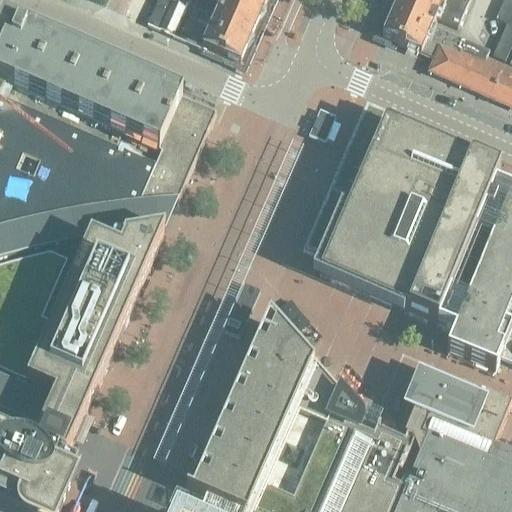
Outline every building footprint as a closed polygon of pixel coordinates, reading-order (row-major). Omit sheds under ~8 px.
[(245,77),(278,3),(271,0),(202,0),(221,8),(218,16),(202,52),(203,52),(201,58),(245,77)] [(469,6),(470,5),(458,0),(390,0),(372,44),(395,54),(397,48),(398,48),(397,49),(404,52),(404,51),(435,65),(441,53),(442,53),(458,60),(462,52),(465,44),(433,30),(436,22),(458,32),(458,30),(469,6)] [(511,15),(511,2),(506,0),(505,0),(501,11),(511,15)] [(202,52),(218,16),(196,6),(194,10),(186,7),(184,12),(159,1),(147,27),(202,52)] [(511,29),(511,15),(501,11),(496,23),(507,27),(511,29)] [(158,161),(181,108),(182,108),(180,107),(179,108),(165,101),(164,100),(163,101),(149,94),(147,93),(146,93),(133,87),(131,86),(131,87),(116,80),(117,80),(115,79),(115,80),(100,73),(101,73),(99,72),(99,73),(84,66),(83,65),(83,66),(68,59),(68,58),(67,58),(67,59),(52,52),(52,51),(51,51),(50,52),(36,45),(36,44),(2,29),(0,33),(0,105),(5,94),(158,161)] [(511,47),(511,38),(504,35),(500,43),(511,47)] [(511,48),(511,47),(500,43),(497,51),(509,56),(511,48)] [(505,64),(509,56),(497,51),(493,59),(505,64)] [(511,73),(462,52),(458,60),(442,53),(441,53),(435,65),(431,74),(431,75),(511,110),(511,73)] [(73,450),(163,243),(161,243),(161,237),(159,237),(159,232),(158,216),(160,216),(159,209),(179,208),(216,123),(181,108),(158,161),(5,94),(0,105),(0,511),(63,511),(77,479),(61,472),(63,468),(65,469),(69,459),(73,450)] [(437,330),(494,190),(499,178),(383,128),(387,119),(366,110),(303,256),(326,265),(320,280),(437,331),(437,330)] [(326,143),(333,125),(318,118),(310,136),(326,143)] [(507,347),(511,349),(511,197),(511,198),(494,190),(437,330),(454,337),(446,357),(495,377),(500,364),(507,347)] [(244,289),(232,321),(247,326),(258,295),(244,289)] [(323,511),(356,438),(357,436),(358,432),(359,432),(359,431),(359,430),(360,430),(360,429),(360,428),(360,427),(360,426),(360,425),(360,424),(360,423),(359,422),(359,421),(358,420),(357,419),(339,399),(313,370),(279,332),(269,320),(263,334),(192,497),(191,499),(202,504),(205,505),(220,511),(323,511)] [(511,511),(511,460),(493,453),(511,410),(430,376),(427,385),(429,385),(414,420),(413,420),(411,419),(409,420),(407,420),(405,421),(404,422),(403,423),(402,425),(402,427),(401,428),(401,429),(402,431),(402,433),(403,435),(405,436),(406,437),(407,438),(406,440),(411,443),(418,462),(397,511),(511,511)] [(397,511),(418,462),(411,443),(406,440),(404,440),(401,445),(375,434),(372,443),(371,444),(357,477),(359,478),(343,511),(397,511)] [(364,441),(356,438),(323,511),(220,511),(205,505),(202,504),(198,511),(343,511),(359,478),(357,477),(371,444),(364,441)]
